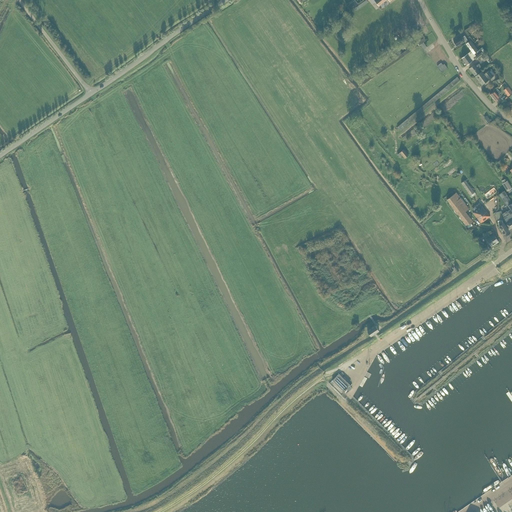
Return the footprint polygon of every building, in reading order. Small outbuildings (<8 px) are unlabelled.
[(465,36),(462,37),(461,35),(453,40),(456,46),(465,41),(464,41),(465,40),(467,43),(466,44),(471,51),(473,54),(478,50),(471,40),(468,42),(465,36)] [(424,37),(360,82),(362,85),(420,45),(423,50),(427,47),(423,42),(426,40),(424,37)] [(475,56),(473,54),(471,51),(462,58),(467,65),(474,60),(473,57),(475,56)] [(481,56),(481,57),(484,61),(489,57),(486,53),(483,54),(481,56)] [(437,66),(442,72),(447,68),(444,64),(443,65),(441,62),(437,66)] [(479,71),(478,69),(481,66),(480,65),(479,63),(475,66),(475,65),(469,68),(474,75),(479,71)] [(481,85),(495,75),(491,69),(484,74),(482,71),(475,76),(481,85)] [(400,130),(460,80),(457,77),(397,127),(400,130)] [(511,92),(508,86),(503,90),(507,96),(511,92)] [(501,96),(499,94),(501,92),(497,88),(496,89),(496,90),(490,95),(495,101),(501,96)] [(390,141),(394,139),(387,129),(383,131),(390,141)] [(405,148),(408,151),(427,136),(425,133),(405,148)] [(399,158),(402,155),(405,158),(408,155),(404,149),(397,155),(399,158)] [(441,183),(459,169),(457,166),(439,180),(441,183)] [(510,195),(511,193),(511,190),(511,189),(511,188),(507,181),(506,181),(505,179),(502,181),(503,183),(502,184),(507,191),(510,195)] [(474,192),(465,180),(461,183),(470,195),(474,192)] [(487,199),(497,191),(494,188),(484,195),(487,199)] [(511,202),(511,203),(504,191),(499,194),(507,206),(508,206),(510,209),(507,212),(509,214),(511,219),(511,202)] [(467,226),(472,221),(465,212),(469,209),(456,193),(447,200),(467,226)] [(481,223),(490,216),(481,206),(473,212),(473,213),(481,223)] [(501,211),(496,212),(499,226),(503,233),(508,230),(504,223),(501,211)] [(509,229),(511,227),(511,219),(509,214),(503,218),(504,220),(506,223),(505,224),(509,229)] [(490,237),(488,234),(481,238),(483,242),(486,239),(491,247),(499,241),(493,234),(490,237)] [(366,332),(374,327),(372,324),(364,330),(366,332)] [(376,333),(379,331),(376,326),(367,332),(371,337),(374,334),(376,333)] [(339,373),(332,380),(344,392),(345,392),(346,394),(352,388),(350,386),(351,385),(339,373)] [(498,464),(507,478),(511,475),(511,468),(506,460),(498,464)]
